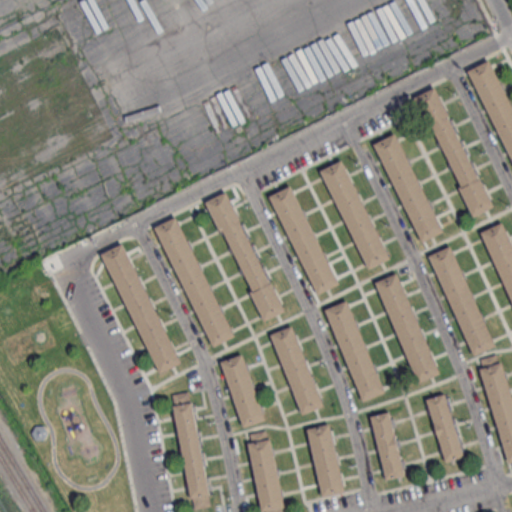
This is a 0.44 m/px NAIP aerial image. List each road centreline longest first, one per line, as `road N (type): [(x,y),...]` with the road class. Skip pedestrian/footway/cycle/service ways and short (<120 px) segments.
road 1 (residential): [(504,511),(459,373),(345,119)]
road 2 (residential): [(136,222),(511,39)]
road 3 (residential): [(368,511),(325,351),(240,171)]
road 4 (residential): [(236,511),(203,357),(136,222)]
road 5 (residential): [(452,67),(511,189)]
